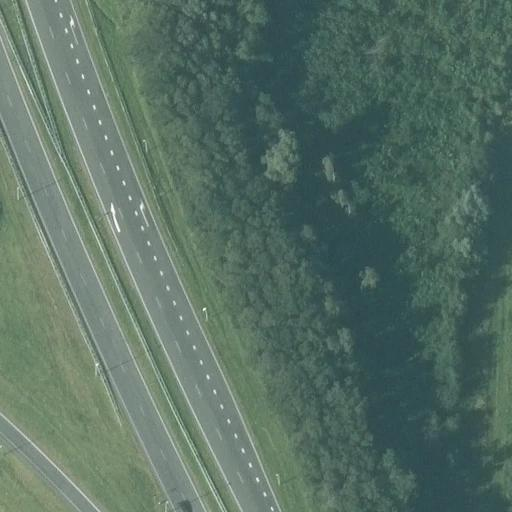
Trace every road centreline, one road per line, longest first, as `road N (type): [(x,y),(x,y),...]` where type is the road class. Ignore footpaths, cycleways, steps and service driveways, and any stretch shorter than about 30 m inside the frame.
road 1 (trunk): [(257,511),(135,252),(39,0)]
road 2 (trunk): [(0,77),(87,292),(190,511)]
road 3 (motorway): [(0,423),(88,511)]
